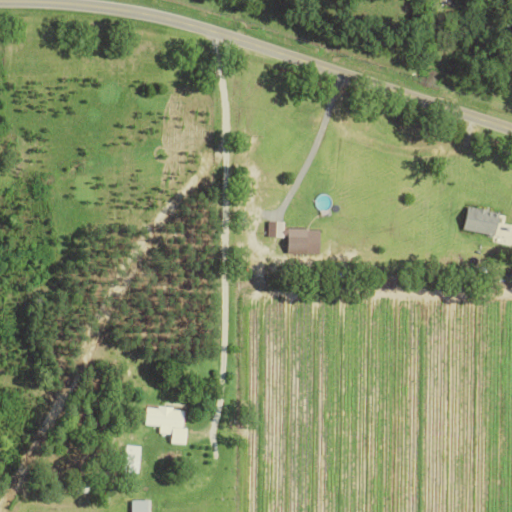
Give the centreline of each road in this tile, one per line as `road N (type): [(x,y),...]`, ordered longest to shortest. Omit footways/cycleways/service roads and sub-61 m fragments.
road 1 (tertiary): [(56,0),(133,6),(226,32),(511,133)]
road 2 (residential): [(226,32),(239,472)]
road 3 (residential): [(227,142),(0,480)]
